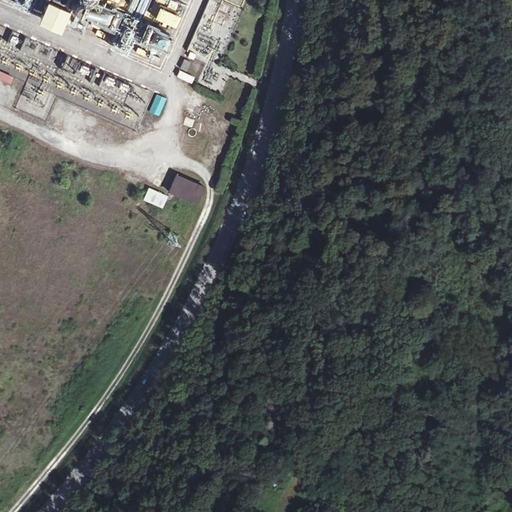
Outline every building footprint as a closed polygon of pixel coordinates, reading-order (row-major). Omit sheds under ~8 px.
[(62,1),(59,0),(36,0),(30,14),(52,23),(62,1)] [(66,0),(66,3),(81,10),(84,0),(66,0)] [(105,2),(101,0),(84,0),(81,10),(79,14),(90,18),(102,23),(107,25),(114,5),(105,2)] [(105,0),(105,2),(114,5),(122,9),(125,0),(105,0)] [(177,1),(174,0),(157,0),(158,0),(152,15),(173,24),(178,12),(173,10),(177,1)] [(132,13),(122,9),(108,40),(121,46),(124,40),(129,42),(140,17),(132,13)] [(102,23),(90,18),(87,24),(100,29),(102,23)] [(159,25),(141,18),(135,34),(133,38),(144,43),(157,48),(161,49),(168,29),(159,25)] [(106,34),(97,30),(95,34),(104,38),(106,34)] [(157,48),(144,43),(142,49),(146,50),(155,54),(157,48)] [(191,61),(184,58),(179,68),(187,71),(191,61)] [(13,76),(0,69),(0,77),(10,82),(13,76)] [(193,83),(196,76),(179,70),(177,77),(193,83)] [(188,102),(191,94),(183,91),(180,99),(188,102)] [(168,98),(157,94),(149,112),(160,116),(168,98)] [(175,175),(167,193),(195,205),(203,188),(175,175)] [(147,188),(141,201),(159,209),(165,196),(147,188)] [(296,511),(277,499),(268,511),(296,511)]
